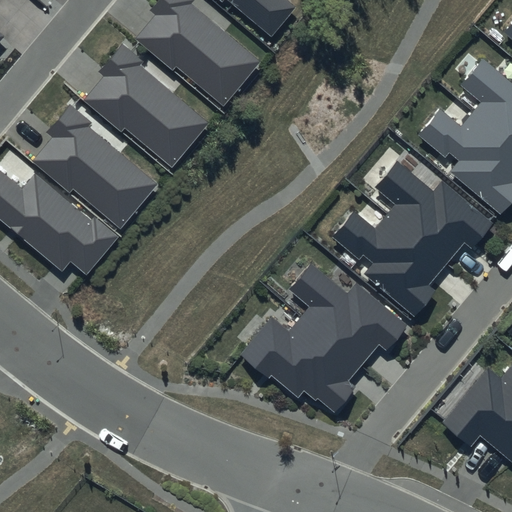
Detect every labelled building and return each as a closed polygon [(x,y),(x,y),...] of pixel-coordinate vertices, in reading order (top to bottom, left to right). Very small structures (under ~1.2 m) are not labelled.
[(253,56),(188,0),(151,0),(139,14),(146,19),(126,42),(204,111),(253,56)] [(219,0),(259,34),(286,3),(281,0),(219,0)] [(511,6),(499,22),(511,32),(511,6)] [(201,117),(117,42),(88,74),(95,80),(75,102),(153,171),(201,117)] [(511,76),(479,49),(458,75),(479,92),(458,118),(436,99),(414,125),(444,150),(447,146),(455,152),(446,163),(497,205),(511,187),(511,175),(511,173),(511,76)] [(150,177),(66,103),(37,135),(43,141),(24,163),(102,232),(150,177)] [(429,182),(392,151),(371,177),(393,194),(372,219),(349,201),(328,227),(358,251),(361,248),(368,254),(359,265),(411,307),(431,282),(425,277),(461,234),(467,240),(490,213),(438,171),(429,182)] [(101,236),(32,178),(22,189),(0,170),(0,239),(57,288),(101,236)] [(343,284),(307,254),(285,279),(307,297),(286,322),(264,303),(231,345),(291,392),(296,385),(325,409),(345,385),(339,379),(375,336),(382,342),(404,316),(353,273),(343,284)] [(511,354),(498,369),(486,359),(439,412),(468,437),(477,427),(511,457),(511,354)]
